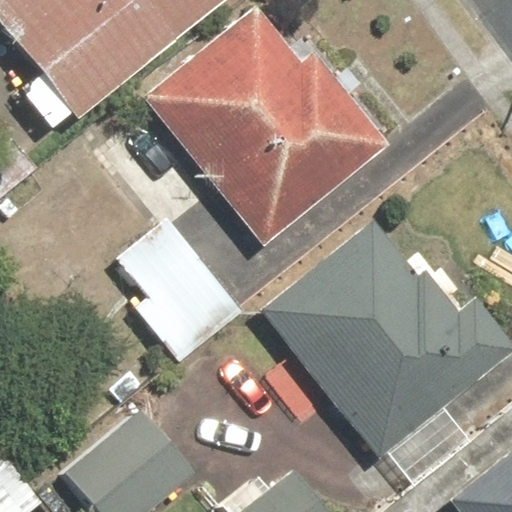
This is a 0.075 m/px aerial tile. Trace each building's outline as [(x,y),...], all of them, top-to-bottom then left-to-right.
[(0,0),(0,42),(29,78),(10,94),(44,134),(63,119),(67,124),(218,0),(0,0)] [(293,59),(251,8),(133,103),(254,251),(382,147),(304,50),(293,59)] [(407,488),(464,443),(438,410),(511,352),(469,299),(454,311),(415,263),(405,271),(365,220),(249,313),(371,465),(381,456),(407,488)] [(161,224),(110,265),(139,300),(128,310),(169,359),(231,308),(161,224)] [(134,410),(55,473),(86,511),(149,511),(190,479),(134,410)] [(511,511),(511,447),(442,502),(450,511),(511,511)] [(0,452),(0,511),(26,511),(40,502),(0,452)] [(317,511),(280,470),(232,511),(317,511)]
